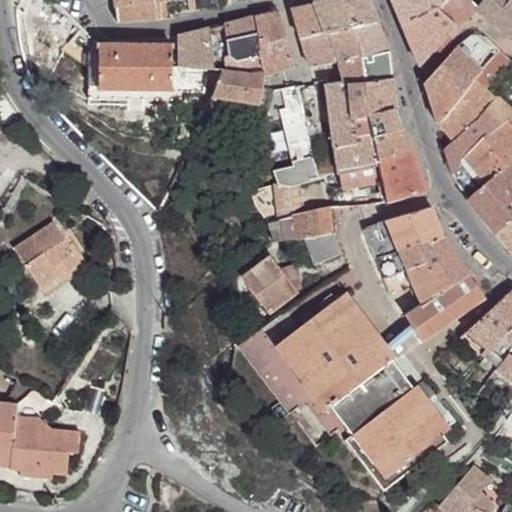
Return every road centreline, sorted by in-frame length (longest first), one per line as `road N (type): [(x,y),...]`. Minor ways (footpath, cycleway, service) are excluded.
road 1 (residential): [(132,447),(148,287),(138,231),(119,201),(54,145),(9,79),(3,0)]
road 2 (unclassified): [(418,363),(349,235),(362,214),(442,195)]
road 3 (residential): [(90,0),(108,33),(166,33),(280,2)]
road 4 (residential): [(409,88),(465,30),(485,28),(511,54)]
road 5 (residential): [(132,447),(245,511)]
